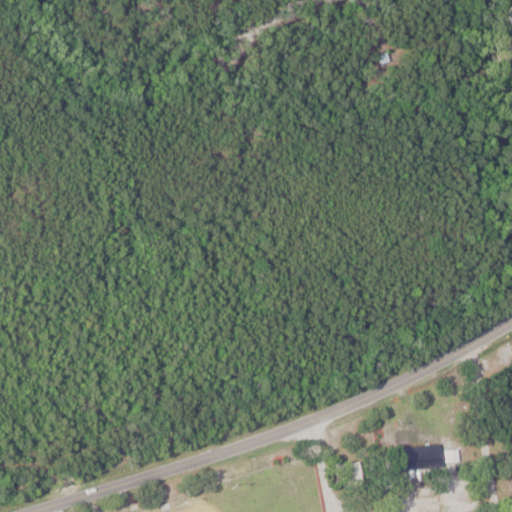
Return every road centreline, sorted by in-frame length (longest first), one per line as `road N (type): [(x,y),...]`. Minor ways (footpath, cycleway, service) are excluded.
road 1 (residential): [(33,511),(317,419)]
road 2 (residential): [(317,419),(511,321)]
road 3 (residential): [(499,511),(465,348)]
